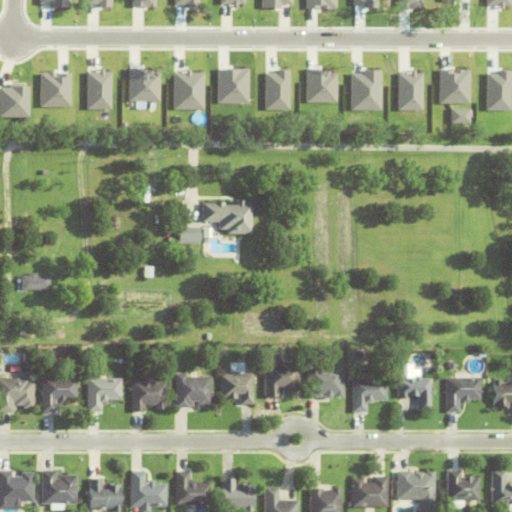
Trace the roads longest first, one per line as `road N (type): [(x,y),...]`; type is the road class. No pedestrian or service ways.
road 1 (residential): [(511,40),(31,36),(15,32),(14,0)]
road 2 (residential): [(511,146),(0,141)]
road 3 (residential): [(511,438),(0,439)]
